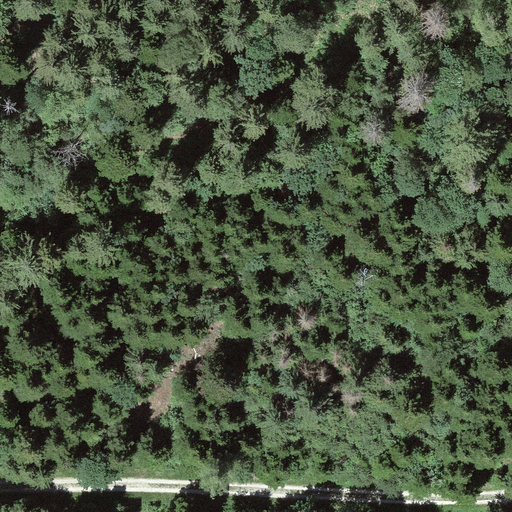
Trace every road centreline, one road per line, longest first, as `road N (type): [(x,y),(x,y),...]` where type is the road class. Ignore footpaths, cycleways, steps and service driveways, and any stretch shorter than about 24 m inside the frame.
road 1 (track): [(0,177),(102,122),(327,69),(486,54),(511,20)]
road 2 (track): [(0,483),(511,497)]
